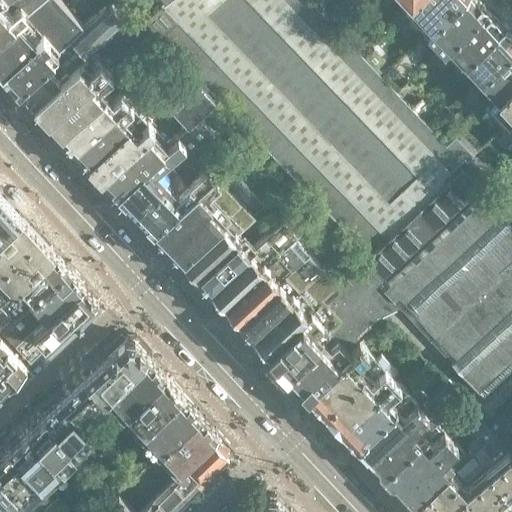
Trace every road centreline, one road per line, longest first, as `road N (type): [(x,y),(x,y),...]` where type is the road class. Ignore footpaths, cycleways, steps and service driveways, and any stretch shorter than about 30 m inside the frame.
road 1 (secondary): [(0,128),(144,284)]
road 2 (secondary): [(144,284),(285,434)]
road 3 (residential): [(144,284),(0,419)]
